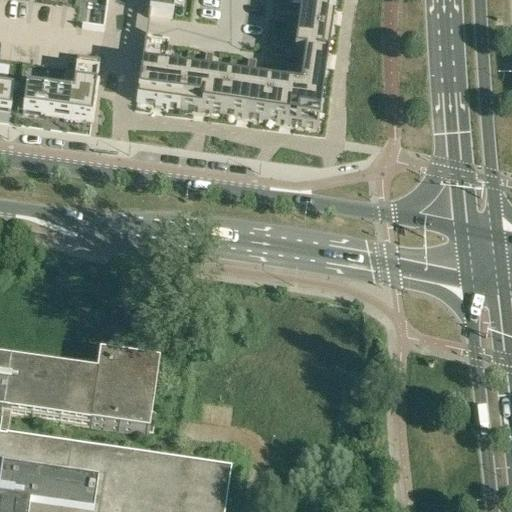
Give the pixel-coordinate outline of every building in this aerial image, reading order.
[(150,0),(148,16),(172,19),(174,0),(150,0)] [(301,0),(300,11),(299,15),(333,19),(335,0),(301,0)] [(276,7),(275,15),(287,17),(288,9),(276,7)] [(288,9),(287,17),(299,19),(299,15),(300,11),(288,9)] [(299,19),(296,36),(330,41),(333,19),(299,15),(299,19)] [(296,36),(293,58),(303,60),(303,59),(327,62),(330,41),(296,36)] [(145,40),(142,55),(154,57),(157,41),(145,40)] [(157,41),(154,57),(166,59),(169,43),(157,41)] [(270,50),(269,58),(281,60),(282,52),(270,50)] [(142,55),(135,104),(158,108),(163,74),(164,74),(166,59),(154,57),(142,55)] [(205,56),(203,68),(211,69),(213,57),(205,56)] [(298,93),(298,94),(322,97),(327,62),(303,59),(303,60),(298,93)] [(248,62),(246,74),(254,75),(256,63),(248,62)] [(72,100),(69,122),(91,125),(99,66),(77,63),(72,100)] [(287,67),(285,79),(293,80),(295,68),(287,67)] [(203,68),(202,80),(206,80),(210,81),(211,69),(203,68)] [(163,74),(158,108),(179,111),(184,77),(164,74),(163,74)] [(246,74),(244,86),(248,86),(252,87),(254,75),(246,74)] [(184,77),(179,111),(201,114),(206,80),(202,80),(184,77)] [(206,80),(201,114),(222,117),(227,83),(210,81),(206,80)] [(227,83),(222,117),(244,120),(248,86),(244,86),(227,83)] [(248,86),(244,120),(265,123),(270,89),(252,87),(248,86)] [(0,112),(10,114),(13,92),(0,89),(0,112)] [(270,89),(265,123),(286,126),(291,92),(270,89)] [(291,92),(286,126),(317,130),(322,97),(298,94),(298,93),(291,92)] [(25,93),(22,115),(69,122),(72,100),(25,93)] [(0,511),(223,511),(229,472),(198,467),(6,439),(8,428),(9,417),(148,437),(151,416),(158,367),(98,359),(95,378),(0,364),(0,511)]
